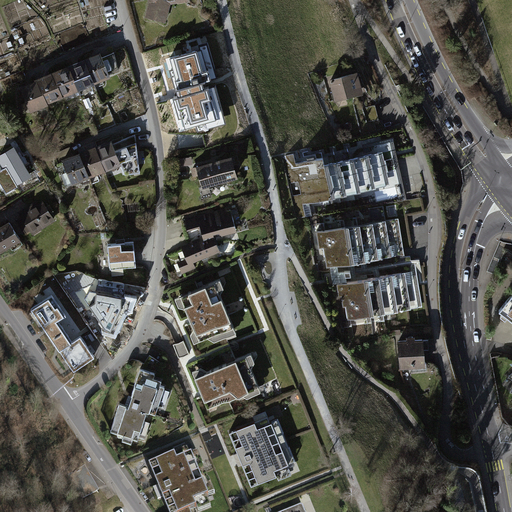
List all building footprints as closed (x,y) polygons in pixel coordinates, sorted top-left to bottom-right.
[(149,0),(151,3),(147,16),(164,22),(169,4),(186,1),(185,0),(149,0)] [(32,83),(17,89),(28,115),(46,108),(45,106),(107,80),(107,78),(119,74),(114,54),(101,60),(98,54),(31,82),(32,83)] [(360,68),(331,75),(337,99),(366,92),(360,68)] [(370,122),(379,120),(376,107),(367,109),(370,122)] [(393,136),(283,158),(294,214),(404,192),(393,136)] [(12,141),(0,147),(0,158),(11,180),(28,171),(12,141)] [(109,143),(60,163),(70,188),(119,168),(113,152),(109,143)] [(133,143),(113,152),(119,168),(121,176),(137,174),(133,143)] [(231,159),(191,170),(193,177),(199,175),(203,187),(236,178),(231,159)] [(41,197),(18,212),(31,234),(55,219),(41,197)] [(181,256),(173,258),(177,272),(194,266),(191,259),(219,250),(213,233),(236,226),(228,203),(177,220),(184,239),(176,241),(181,256)] [(405,207),(319,222),(328,271),(414,256),(405,207)] [(5,215),(0,218),(0,245),(17,234),(5,215)] [(132,243),(105,245),(107,271),(133,269),(132,243)] [(422,267),(335,282),(343,327),(430,311),(422,267)] [(221,279),(175,298),(179,307),(186,309),(195,330),(191,336),(195,344),(207,338),(216,342),(237,333),(221,294),(225,288),(221,279)] [(511,284),(501,300),(511,307),(511,284)] [(126,299),(104,289),(95,310),(117,320),(126,299)] [(46,291),(30,301),(56,340),(72,330),(46,291)] [(424,339),(397,340),(398,365),(425,364),(424,339)] [(202,369),(193,372),(208,410),(242,396),(248,399),(261,393),(251,369),(255,363),(252,355),(209,373),(202,369)] [(117,398),(108,428),(139,438),(148,412),(155,414),(168,377),(138,367),(126,401),(117,398)] [(266,419),(227,435),(249,489),(276,478),(277,483),(300,474),(278,420),(268,424),(266,419)] [(189,452),(147,468),(164,511),(197,511),(211,507),(189,452)] [(305,511),(299,498),(270,511),(305,511)]
